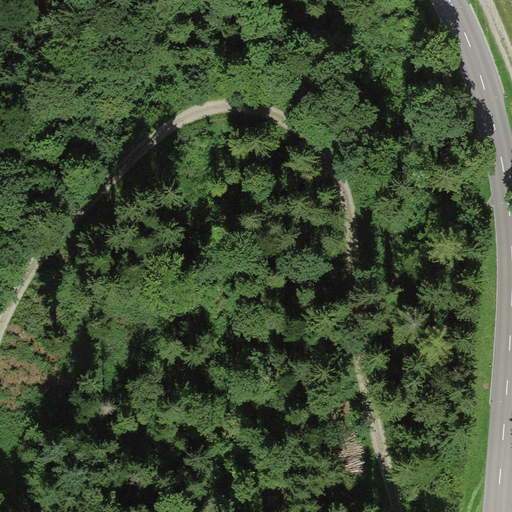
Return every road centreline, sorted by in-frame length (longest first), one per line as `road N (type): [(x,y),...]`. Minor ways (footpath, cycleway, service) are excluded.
road 1 (track): [(397,511),(361,353),(352,217),(318,147),(269,108),(200,108),(162,133),(55,236),(20,285),(0,334)]
road 2 (tertiary): [(511,275),(498,129),(451,0)]
road 3 (tertiary): [(497,511),(511,301)]
